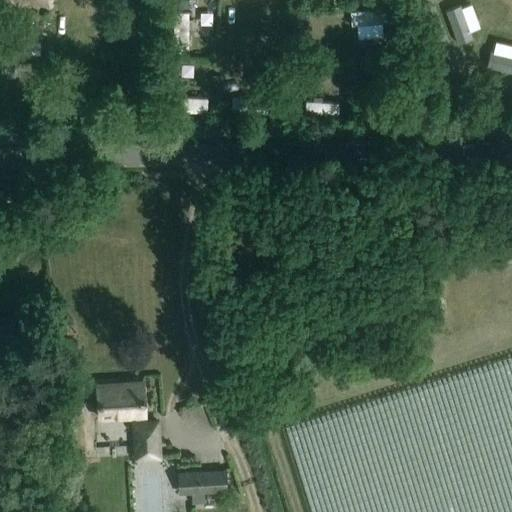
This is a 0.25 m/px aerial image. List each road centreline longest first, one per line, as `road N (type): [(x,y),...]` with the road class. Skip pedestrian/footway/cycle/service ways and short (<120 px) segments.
road 1 (tertiary): [(0,159),(511,154)]
road 2 (track): [(203,154),(185,262),(186,311),(258,511)]
road 3 (unknown): [(427,0),(455,58),(511,86)]
